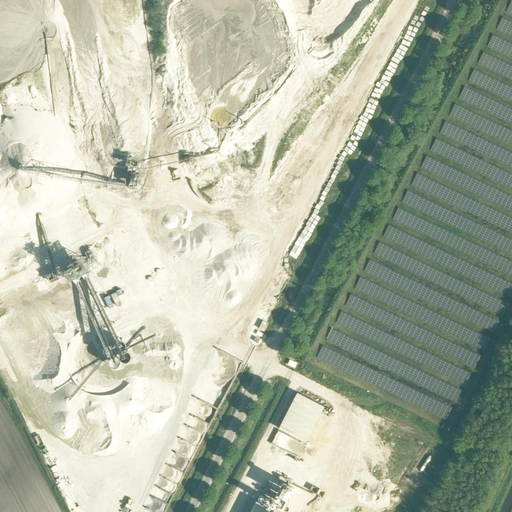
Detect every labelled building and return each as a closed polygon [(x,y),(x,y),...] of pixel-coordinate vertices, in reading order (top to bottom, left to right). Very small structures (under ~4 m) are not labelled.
[(143,193),(147,164),(118,159),(115,177),(131,179),(129,190),(143,193)] [(119,290),(104,295),(109,306),(123,301),(119,290)] [(294,392),(276,429),(304,442),(322,405),(294,392)] [(278,496),(283,483),(271,479),(266,492),(278,496)] [(278,511),(256,500),(250,511),(278,511)]
